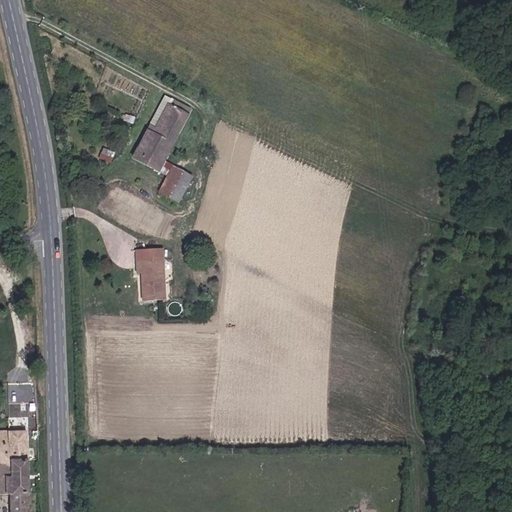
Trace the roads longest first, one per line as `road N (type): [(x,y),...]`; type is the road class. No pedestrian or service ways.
road 1 (primary): [(53,242),(67,511)]
road 2 (primary): [(12,0),(53,242)]
